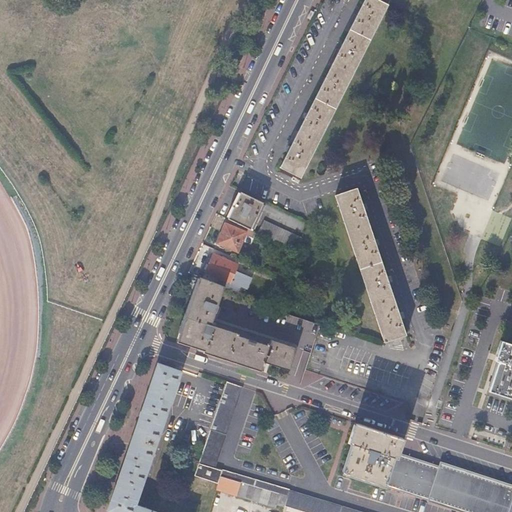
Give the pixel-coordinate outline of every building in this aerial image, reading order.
[(363,0),(280,167),(300,177),(387,5),(378,0),(363,0)] [(385,343),(406,336),(357,188),(336,195),(385,343)] [(262,202),(242,193),(236,204),(235,203),(227,216),(229,216),(228,219),(250,230),(256,219),(255,217),(262,202)] [(250,230),(228,219),(217,243),(237,251),(245,234),(248,235),(250,230)] [(256,233),(296,252),(300,239),(262,220),(256,233)] [(218,279),(216,284),(224,287),(237,292),(239,287),(230,283),(237,265),(214,254),(205,273),(218,279)] [(216,284),(199,278),(178,342),(204,351),(204,354),(261,372),(264,364),(289,372),(296,349),(212,322),(224,287),(216,284)] [(511,345),(501,342),(496,355),(499,356),(488,390),(511,398),(511,345)] [(150,511),(135,506),(181,373),(158,365),(107,511),(110,511),(150,511)] [(242,387),(226,382),(194,476),(218,483),(220,477),(286,497),(283,506),(301,511),(354,511),(288,492),(288,491),(214,469),(242,387)] [(511,511),(511,489),(441,466),(439,473),(395,458),(396,452),(400,453),(404,439),(355,424),(354,428),(349,443),(351,444),(342,473),(464,511),(511,511)] [(441,466),(400,453),(396,452),(395,458),(439,473),(441,466)] [(218,483),(216,490),(275,508),(276,505),(283,507),(283,506),(286,497),(220,477),(218,483)]
